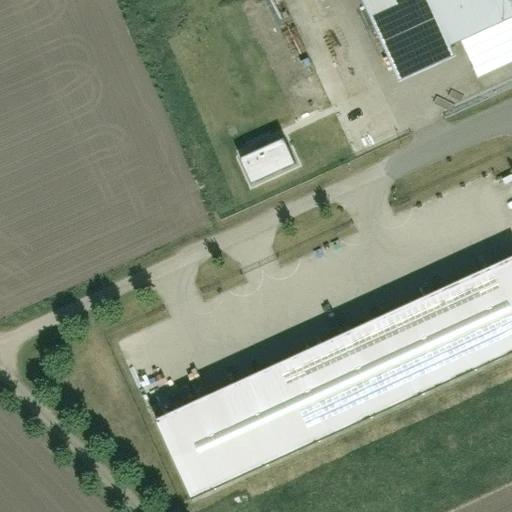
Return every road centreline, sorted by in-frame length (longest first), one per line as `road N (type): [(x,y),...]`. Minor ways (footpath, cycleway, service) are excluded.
road 1 (residential): [(511,113),(11,341),(0,356)]
road 2 (residential): [(139,511),(11,381),(0,357)]
